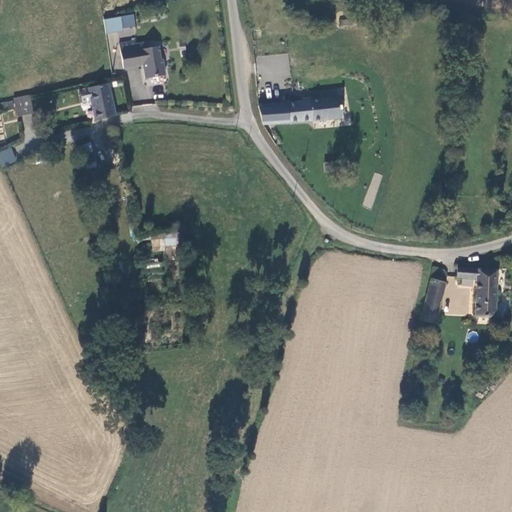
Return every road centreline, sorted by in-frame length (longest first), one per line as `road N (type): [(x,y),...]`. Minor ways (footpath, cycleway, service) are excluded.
road 1 (unclassified): [(511,239),(443,253),(365,244),(336,231),(247,120)]
road 2 (unclassified): [(22,148),(141,115),(247,120)]
road 3 (unclassified): [(247,120),(230,0)]
